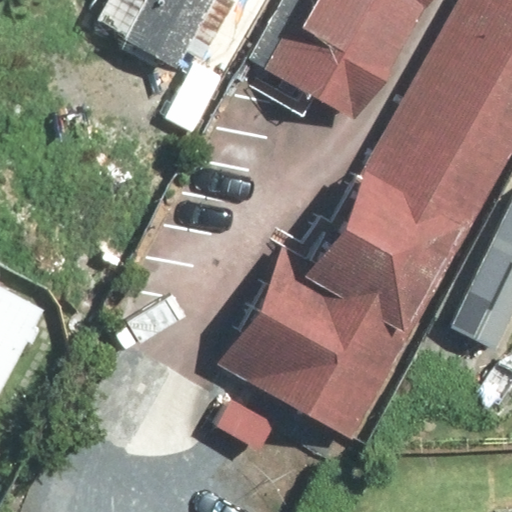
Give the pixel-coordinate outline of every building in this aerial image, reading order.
[(199,0),(95,0),(89,12),(170,55),(199,0)] [(511,0),(456,0),(317,252),(282,233),(199,384),(347,465),(511,167),(511,0)] [(398,74),(439,0),(288,0),(259,53),(345,102),(369,59),(398,74)] [(511,325),(511,202),(450,320),(501,347),(511,325)] [(0,407),(51,311),(0,283),(0,407)]
